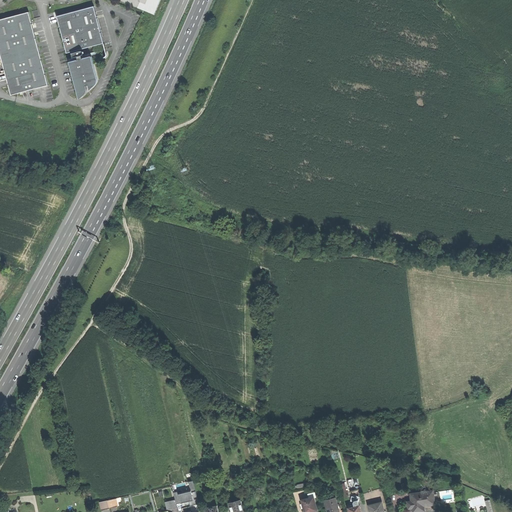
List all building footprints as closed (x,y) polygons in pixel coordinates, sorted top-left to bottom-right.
[(69,62),(79,98),(85,94),(87,87),(86,86),(88,84),(89,86),(90,89),(96,84),(97,81),(97,76),(91,56),(83,57),(83,56),(85,55),(85,53),(84,50),(81,50),(81,48),(103,42),(93,6),(75,11),(56,16),(66,52),(75,50),(76,51),(71,53),(72,57),(77,56),(78,59),(69,62)] [(0,20),(0,49),(12,95),(49,85),(29,12),(0,20)] [(413,508),(413,511),(419,511),(424,510),(423,505),(435,504),(433,490),(410,494),(411,501),(407,502),(408,508),(413,508)] [(325,499),(328,511),(339,511),(335,496),(325,499)] [(302,500),(304,511),(309,511),(310,511),(317,510),(314,497),(310,498),(302,500)] [(116,498),(108,500),(110,508),(117,506),(116,498)] [(100,502),(102,510),(110,508),(108,500),(100,502)] [(230,503),(232,511),(243,511),(240,500),(230,503)] [(369,505),(370,511),(384,511),(382,502),(369,505)]
